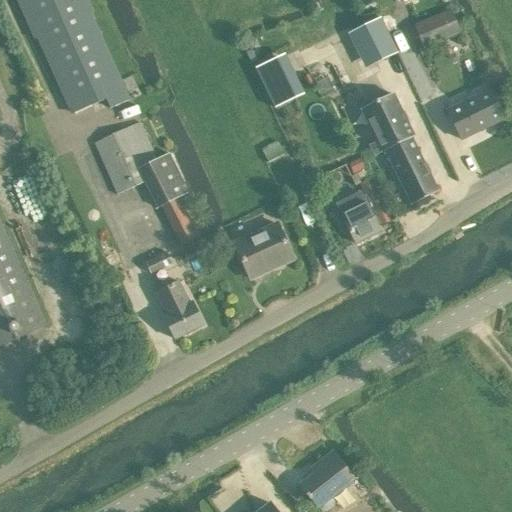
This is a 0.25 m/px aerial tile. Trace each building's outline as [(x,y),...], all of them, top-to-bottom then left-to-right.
[(90,11),(85,0),(19,0),(35,35),(38,34),(73,113),(105,98),(109,106),(126,99),(87,12),(90,11)] [(424,48),(460,33),(452,12),(415,27),(424,48)] [(375,63),(396,53),(379,19),(358,29),(375,63)] [(465,47),(468,46),(469,42),(467,39),(460,37),(457,38),(456,42),(458,45),(465,47)] [(461,140),(504,119),(489,90),(446,112),(461,140)] [(383,151),(386,150),(411,137),(413,136),(392,93),(362,108),(378,140),(369,145),(374,155),(383,151)] [(139,122),(93,143),(117,195),(145,182),(158,208),(161,207),(181,246),(195,239),(175,199),(187,194),(168,153),(156,159),(139,122)] [(412,204),(437,191),(411,137),(386,150),(412,204)] [(277,142),(262,149),(268,162),(283,155),(277,142)] [(366,170),(361,160),(350,165),(355,175),(366,170)] [(376,223),(380,221),(381,225),(391,219),(371,178),(361,183),(367,194),(363,196),(361,193),(337,205),(356,244),(380,232),(376,223)] [(0,344),(46,324),(0,220),(0,344)] [(235,242),(250,278),(293,259),(277,223),(235,242)] [(217,229),(211,232),(210,239),(216,243),(223,240),(223,233),(217,229)] [(151,274),(171,265),(165,252),(145,262),(151,274)] [(179,280),(156,292),(167,314),(164,315),(176,339),(204,324),(192,301),(190,302),(179,280)] [(299,482),(320,510),(326,510),(332,505),(333,500),(330,496),(353,478),(331,450),(314,463),(318,467),(299,482)] [(278,511),(271,501),(257,511),(278,511)]
